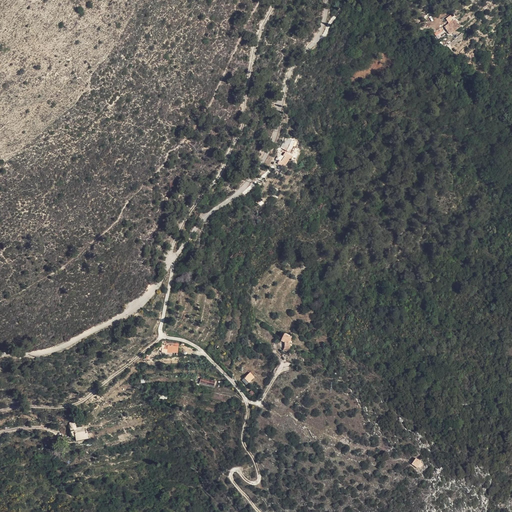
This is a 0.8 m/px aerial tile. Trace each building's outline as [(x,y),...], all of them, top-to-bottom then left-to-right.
[(449,23),(445,27),(447,29),(450,34),(459,25),(453,16),(449,21),(449,23)] [(437,36),(447,29),(445,27),(442,29),(441,28),(434,33),(437,36)] [(286,153),(290,156),(296,146),(292,143),(286,153)] [(293,157),(294,158),(299,147),(296,146),(290,156),(293,157)] [(299,147),(294,158),(297,160),(303,149),(299,147)] [(288,173),(296,162),(291,159),(283,169),(288,173)] [(283,346),(287,348),(286,353),(289,356),(291,350),(294,343),(287,339),(283,346)] [(176,357),(177,350),(171,350),(167,349),(167,352),(166,352),(166,356),(171,357),(176,357)] [(256,382),(252,378),(247,383),(251,387),(256,382)] [(73,427),(74,433),(77,432),(79,443),(90,441),(89,436),(88,436),(87,430),(81,432),(79,426),(73,427)] [(428,457),(423,453),(418,458),(422,462),(423,462),(427,458),(428,457)]
